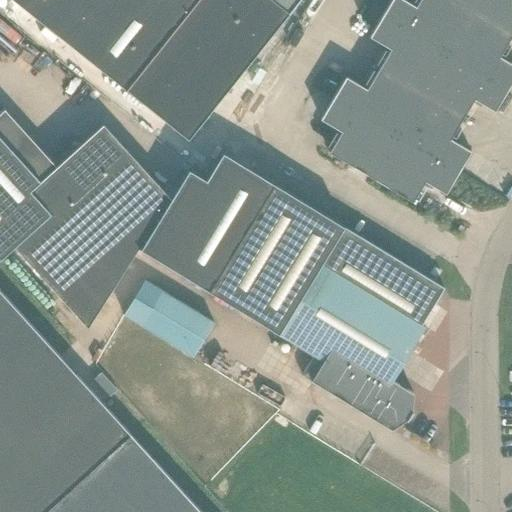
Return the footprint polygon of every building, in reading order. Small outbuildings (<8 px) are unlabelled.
[(270,0),(10,0),(188,141),(288,15),(270,0)] [(270,0),(288,15),(299,0),(270,0)] [(511,0),(419,0),(415,7),(402,0),(391,0),(369,37),(390,50),(366,90),(345,77),(320,120),(341,132),(329,153),(412,202),(424,182),(445,194),(470,152),(450,139),(473,99),(494,112),(511,81),(511,64),(499,57),(511,34),(511,0)] [(0,258),(14,246),(87,328),(137,248),(170,199),(102,124),(56,167),(4,109),(0,113),(0,258)] [(170,199),(137,248),(329,366),(317,386),(391,430),(413,394),(392,381),(424,327),(421,326),(444,288),(222,153),(205,180),(188,170),(170,199)] [(160,289),(139,325),(192,357),(213,322),(160,289)] [(0,511),(76,511),(144,451),(0,292),(0,511)] [(199,511),(144,451),(76,511),(199,511)]
